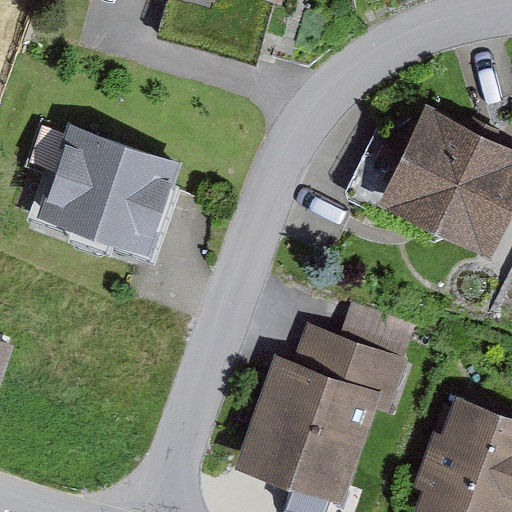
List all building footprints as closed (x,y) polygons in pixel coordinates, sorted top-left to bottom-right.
[(162,0),(151,40),(266,72),(286,0),(162,0)] [(511,140),(427,98),(378,195),(491,252),(511,210),(511,140)] [(71,118),(38,210),(151,250),(184,158),(71,118)] [(294,356),(276,349),(234,462),(345,503),(379,410),(392,414),(412,359),(403,356),(415,325),(352,302),(341,332),(307,319),(294,356)] [(0,387),(15,344),(0,338),(0,387)] [(511,511),(511,410),(457,391),(443,430),(433,427),(413,483),(422,487),(414,511),(415,511),(511,511)]
